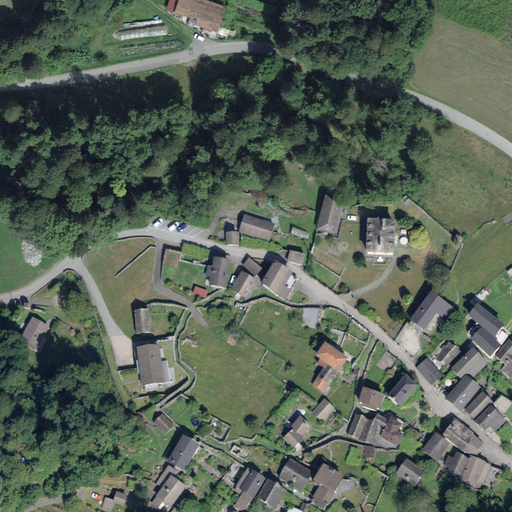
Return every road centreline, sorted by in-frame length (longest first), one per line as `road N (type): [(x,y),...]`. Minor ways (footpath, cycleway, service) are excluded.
road 1 (unclassified): [(511,466),(431,395),(379,335),(266,255),(132,232),(92,243),(29,291),(0,299)]
road 2 (unclassified): [(0,85),(235,48),(277,53),(358,75),(472,124),(511,152)]
